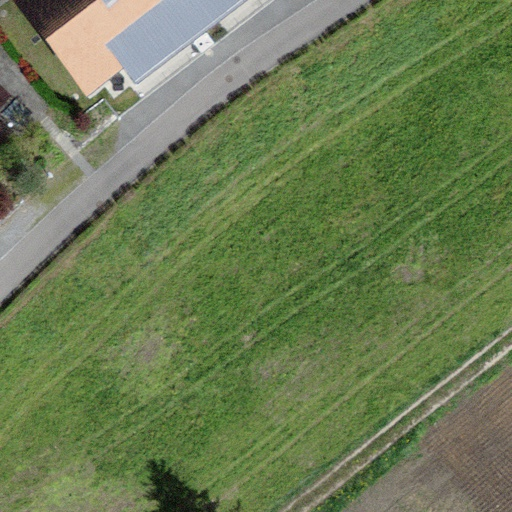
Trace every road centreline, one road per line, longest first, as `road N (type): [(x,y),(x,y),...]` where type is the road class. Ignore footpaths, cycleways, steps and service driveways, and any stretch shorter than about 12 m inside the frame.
road 1 (residential): [(325,0),(176,107),(0,268)]
road 2 (track): [(308,511),(511,346)]
